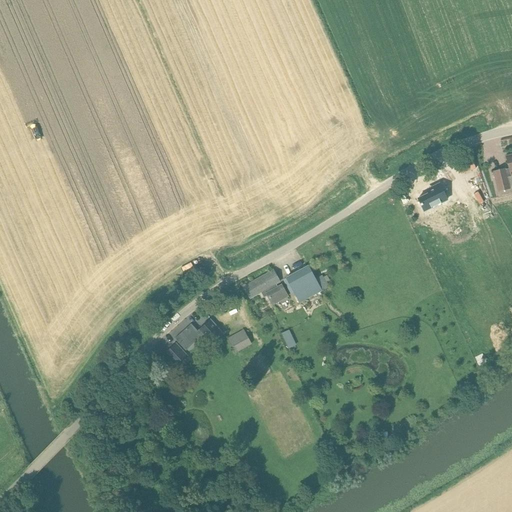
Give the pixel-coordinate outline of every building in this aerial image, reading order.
[(511,155),(506,156),(509,169),(505,170),(505,169),(493,172),(498,191),(510,188),(507,178),(511,177),(510,172),(511,171),(511,155)] [(457,163),(460,172),(461,175),(476,169),(471,157),(457,163)] [(449,201),(441,185),(431,190),(432,192),(419,198),(425,212),(449,201)] [(475,236),(464,206),(443,214),(455,244),(475,236)] [(286,278),(290,284),(287,286),(291,294),(294,292),(300,303),(321,291),(328,287),(322,276),(315,280),(308,266),(286,278)] [(244,287),(248,296),(250,299),(261,293),(264,299),(267,297),(272,306),(288,297),(282,287),(271,293),(269,289),(267,286),(262,277),(244,287)] [(191,323),(174,338),(185,350),(203,335),(212,344),(223,334),(217,328),(210,320),(198,331),(191,323)] [(281,333),(289,349),(297,345),(289,330),(281,333)] [(245,333),(229,342),(235,353),(251,345),(245,333)] [(161,350),(158,352),(171,365),(184,352),(172,340),(171,341),(161,350)]
